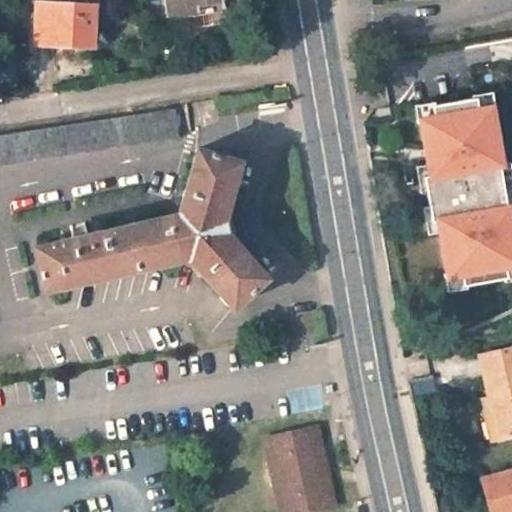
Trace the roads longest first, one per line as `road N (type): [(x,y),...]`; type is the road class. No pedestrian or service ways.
road 1 (primary): [(306,0),(398,511)]
road 2 (residential): [(318,0),(374,18),(430,19),(511,0)]
